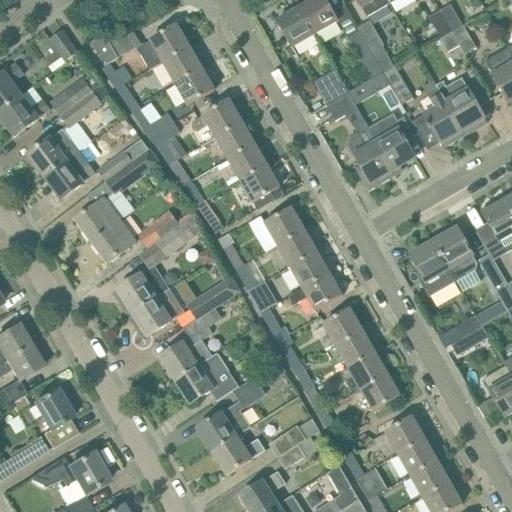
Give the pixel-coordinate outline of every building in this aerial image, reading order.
[(325,0),(314,0),(300,8),(315,36),(338,23),(325,0)] [(390,5),(386,0),(356,0),(362,10),(363,10),(367,17),(390,5)] [(440,12),(452,33),(464,26),(452,5),(440,12)] [(315,36),(300,8),(277,21),(292,49),(315,36)] [(428,19),(440,40),(452,33),(440,12),(428,19)] [(357,29),(359,32),(382,73),(395,66),(383,46),(384,45),(370,21),(357,29)] [(137,49),(147,67),(150,71),(163,63),(190,48),(177,26),(150,41),(150,42),(137,49)] [(477,49),(464,26),(452,33),(465,56),(477,49)] [(78,53),(63,32),(50,41),(65,62),(78,53)] [(370,80),(382,73),(359,32),(349,39),(359,57),(357,58),(370,80)] [(465,56),(452,33),(440,40),(453,63),(465,56)] [(91,43),(94,49),(104,66),(118,58),(104,35),(91,43)] [(163,63),(175,85),(202,69),(190,48),(163,63)] [(494,76),(499,87),(509,104),(511,102),(511,57),(507,49),(486,62),(494,76)] [(58,61),(47,68),(51,74),(53,73),(54,74),(60,69),(60,68),(62,66),(58,61)] [(116,90),(123,85),(132,79),(124,67),(115,74),(109,64),(101,70),(116,90)] [(11,85),(24,75),(16,65),(0,76),(0,112),(20,98),(11,85)] [(395,66),(382,73),(396,95),(402,106),(414,99),(395,66)] [(202,69),(175,85),(188,107),(215,91),(202,69)] [(396,95),(382,73),(370,80),(383,102),(396,95)] [(51,103),(61,116),(104,87),(99,79),(92,83),(88,77),(51,103)] [(436,87),(465,136),(487,124),(479,108),(487,103),(476,84),(468,89),(462,79),(447,88),(444,82),(436,87)] [(423,87),(436,110),(424,116),(429,124),(427,125),(429,128),(431,128),(443,149),(465,136),(436,87),(434,81),(423,87)] [(326,106),(348,93),(342,82),(320,94),(326,106)] [(130,111),(138,106),(123,85),(116,90),(130,111)] [(104,87),(61,116),(70,129),(102,105),(101,103),(111,97),(104,87)] [(357,108),(348,93),(326,106),(335,121),(357,108)] [(20,98),(0,112),(0,117),(15,138),(51,111),(42,100),(29,110),(20,98)] [(197,133),(209,127),(215,139),(242,123),(230,101),(203,116),(203,117),(192,123),(197,133)] [(168,113),(150,124),(138,106),(130,111),(149,138),(175,123),(168,113)] [(375,126),(369,129),(393,171),(415,158),(407,144),(415,139),(404,120),(398,123),(398,122),(394,115),(380,123),(375,126)] [(368,129),(363,121),(355,128),(354,129),(358,136),(353,139),(350,148),(362,169),(358,171),(369,191),(388,180),(386,175),(393,171),(369,129),(368,129)] [(156,149),(164,144),(180,133),(175,123),(149,138),(156,149)] [(228,160),(255,145),(242,123),(215,139),(228,160)] [(45,178),(67,162),(79,153),(63,130),(29,155),(45,178)] [(176,161),(164,144),(156,149),(169,167),(176,161)] [(240,182),(267,166),(255,145),(228,160),(240,182)] [(108,184),(152,152),(150,149),(133,162),(125,151),(98,171),(108,184)] [(108,184),(117,197),(161,164),(152,152),(108,184)] [(169,167),(183,187),(190,182),(176,161),(169,167)] [(67,162),(45,178),(62,201),(96,175),(88,164),(75,174),(67,162)] [(267,166),(240,182),(253,204),(280,188),(267,166)] [(204,202),(190,182),(183,187),(197,207),(204,202)] [(489,223),(494,232),(498,240),(507,254),(511,250),(511,209),(507,201),(505,197),(481,210),(489,223)] [(104,199),(92,208),(76,220),(93,242),(121,222),(104,199)] [(218,222),(204,202),(197,207),(211,227),(218,222)] [(292,209),(274,219),(265,224),(278,247),(305,231),(292,209)] [(124,300),(120,303),(128,317),(170,290),(155,267),(206,230),(196,213),(194,214),(193,211),(178,223),(180,225),(147,250),(139,255),(149,270),(117,290),(124,300)] [(137,237),(147,250),(180,225),(178,223),(170,212),(137,237)] [(137,244),(129,234),(121,222),(93,242),(109,264),(137,244)] [(473,256),(468,246),(458,229),(434,243),(457,282),(476,272),(478,264),(472,256),(473,256)] [(290,268),(317,253),(305,231),(278,247),(290,268)] [(243,266),(231,245),(235,244),(229,234),(218,241),(223,249),(236,271),(243,266)] [(457,282),(434,243),(411,256),(426,283),(440,275),(447,288),(457,282)] [(317,253),(290,268),(303,290),(329,274),(317,253)] [(255,287),(243,266),(236,271),(248,291),(255,287)] [(294,306),(308,298),(315,312),(342,296),(329,274),(303,290),(288,297),(294,306)] [(189,307),(191,310),(197,320),(215,309),(240,293),(231,279),(189,307)] [(268,310),(260,296),(268,291),(264,283),(255,287),(248,291),(261,314),(268,310)] [(509,313),(511,311),(511,293),(507,285),(496,291),(509,313)] [(170,290),(128,317),(143,339),(147,337),(148,338),(185,313),(170,290)] [(176,381),(199,367),(213,358),(202,341),(214,334),(209,326),(221,318),(215,309),(197,320),(183,329),(190,339),(161,358),(176,381)] [(280,330),(268,310),(261,314),(273,335),(280,330)] [(350,310),(333,320),(323,325),(336,348),(363,332),(350,310)] [(477,316),(473,319),(455,329),(462,340),(445,349),(446,350),(452,347),(483,328),(477,316)] [(0,337),(0,365),(31,347),(19,326),(0,337)] [(302,367),(290,346),(295,343),(286,327),(280,330),(273,335),(294,372),(302,367)] [(489,338),(483,328),(452,347),(457,357),(475,347),(489,338)] [(363,332),(336,348),(348,369),(375,354),(363,332)] [(31,347),(0,365),(0,378),(11,371),(18,383),(44,367),(31,347)] [(199,367),(176,381),(191,405),(210,393),(217,403),(234,392),(239,389),(217,354),(213,358),(199,367)] [(375,354),(348,369),(361,390),(388,375),(375,354)] [(506,418),(511,414),(511,377),(504,364),(503,364),(505,368),(484,380),(494,398),(478,407),(485,419),(501,410),(506,418)] [(314,389),(302,367),(294,372),(306,393),(314,389)] [(373,413),(383,407),(400,397),(388,375),(361,390),(373,413)] [(239,389),(234,392),(235,394),(243,407),(244,409),(265,395),(254,379),(239,389)] [(306,393),(319,415),(326,410),(314,389),(306,393)] [(0,411),(11,405),(3,390),(0,392),(0,411)] [(51,431),(44,435),(53,450),(78,435),(70,421),(73,419),(72,417),(77,414),(70,403),(66,406),(57,391),(30,407),(24,397),(14,403),(19,414),(17,415),(26,429),(43,419),(51,431)] [(236,404),(214,418),(197,429),(213,453),(238,437),(251,428),(236,404)] [(339,432),(326,410),(319,415),(331,436),(339,432)] [(398,455),(425,440),(412,418),(386,433),(398,455)] [(298,427),(269,445),(278,458),(311,437),(320,431),(312,419),(299,428),(298,427)] [(238,437),(213,453),(228,476),(266,452),(260,441),(246,450),(238,437)] [(319,450),(311,437),(278,458),(286,471),(319,450)] [(0,464),(0,482),(49,453),(40,438),(11,456),(12,457),(0,464)] [(411,477),(437,461),(425,440),(398,455),(411,477)] [(356,479),(364,475),(352,453),(344,458),(356,479)] [(87,511),(93,509),(86,496),(109,483),(93,455),(69,469),(64,459),(29,480),(45,488),(62,481),(67,488),(74,502),(57,511),(87,511)] [(450,483),(437,461),(411,477),(423,498),(450,483)] [(340,496),(315,511),(342,511),(360,501),(352,489),(340,467),(328,475),(340,496)] [(279,472),(257,486),(241,496),(250,511),(268,511),(279,505),(272,494),(287,485),(279,472)] [(364,475),(356,479),(369,501),(377,496),(368,481),(364,475)] [(450,483),(423,498),(431,511),(450,511),(462,505),(450,483)] [(279,505),(268,511),(304,511),(294,496),(279,505)] [(377,496),(369,501),(375,511),(385,511),(383,507),(377,496)] [(366,511),(360,501),(342,511),(366,511)]
